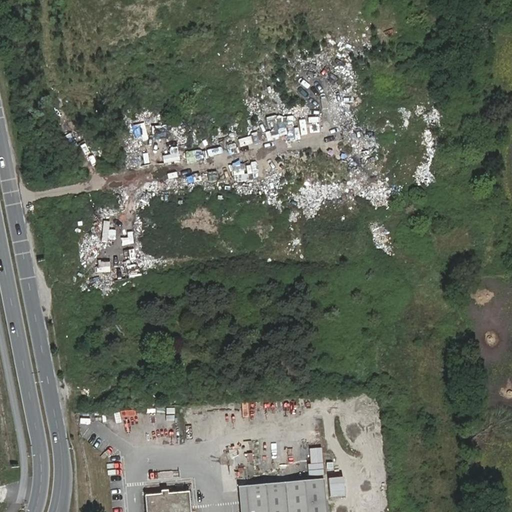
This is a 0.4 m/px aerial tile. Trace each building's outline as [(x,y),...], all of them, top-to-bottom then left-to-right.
[(379,57),(397,54),(395,42),(377,45),(379,57)] [(278,112),(329,104),(319,43),(268,51),(278,112)] [(301,110),(285,113),(288,128),(304,125),(301,110)] [(169,218),(159,220),(161,232),(172,229),(169,218)] [(460,242),(460,248),(470,248),(470,231),(450,231),(450,237),(436,237),(436,242),(460,242)] [(74,261),(66,263),(69,274),(77,271),(74,261)] [(247,487),(249,511),(326,511),(323,481),(247,487)] [(150,496),(152,511),(190,511),(189,493),(168,495),(168,490),(160,491),(161,495),(150,496)]
